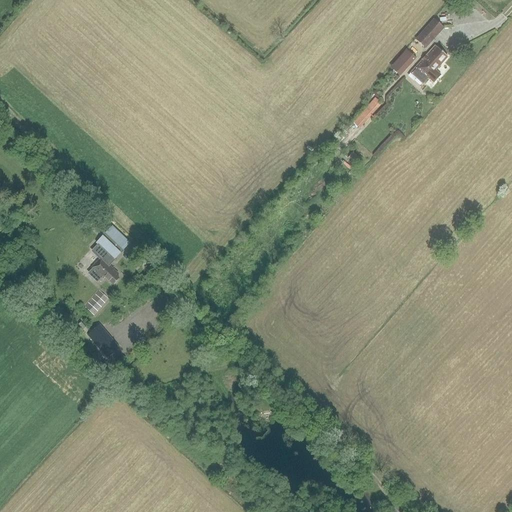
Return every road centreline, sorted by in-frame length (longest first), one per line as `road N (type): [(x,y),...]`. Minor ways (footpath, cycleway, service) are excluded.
road 1 (track): [(399,511),(361,465),(181,297),(122,331)]
road 2 (track): [(511,7),(406,129)]
